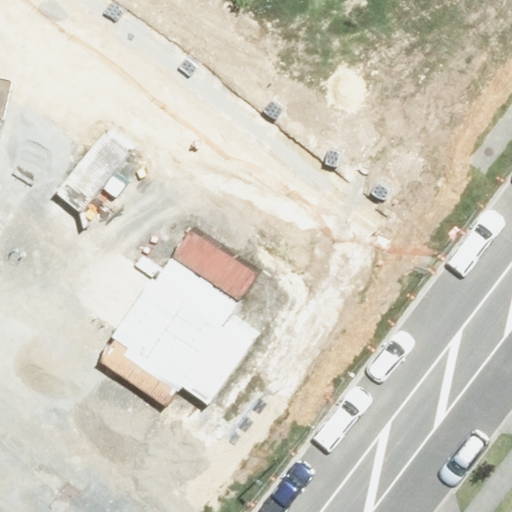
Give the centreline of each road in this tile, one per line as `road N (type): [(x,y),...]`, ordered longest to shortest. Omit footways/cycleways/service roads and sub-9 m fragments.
road 1 (residential): [(343,511),(511,292)]
road 2 (residential): [(175,511),(0,380)]
